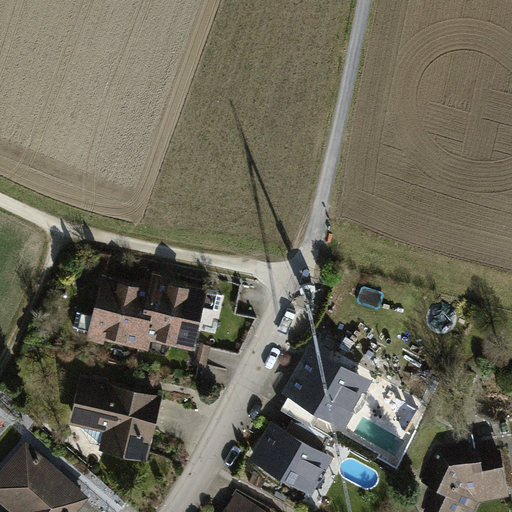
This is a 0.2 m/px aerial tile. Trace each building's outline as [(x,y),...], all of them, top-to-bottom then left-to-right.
[(147,281),(103,272),(89,335),(147,348),(150,338),(193,348),(207,283),(150,270),(147,281)] [(313,345),(287,392),(348,429),(375,380),(313,345)] [(81,371),(70,420),(113,430),(109,447),(148,456),(164,390),(81,371)] [(278,417),(254,457),(311,493),(335,455),(278,417)] [(27,438),(0,467),(0,501),(2,504),(0,505),(0,511),(76,511),(91,497),(27,438)] [(459,506),(471,511),(486,511),(496,502),(490,493),(497,478),(511,476),(511,452),(493,453),(467,459),(456,483),(468,493),(459,506)] [(269,511),(238,491),(224,511),(269,511)]
